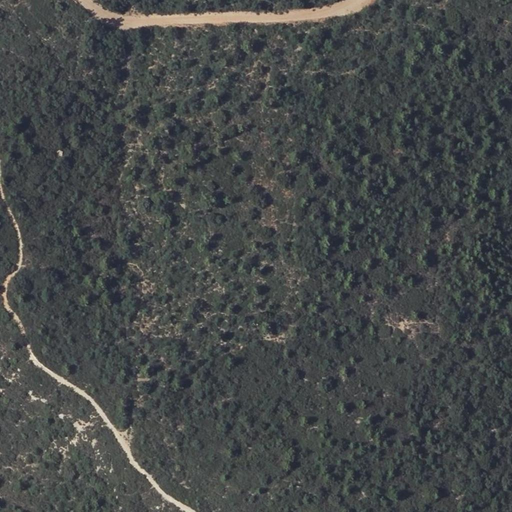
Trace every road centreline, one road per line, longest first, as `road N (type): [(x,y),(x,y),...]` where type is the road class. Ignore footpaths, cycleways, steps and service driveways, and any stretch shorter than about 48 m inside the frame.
road 1 (track): [(0,197),(21,256),(4,285),(4,303),(36,363),(90,402),(161,491),(193,511)]
road 2 (track): [(90,0),(124,22),(335,13),(358,0)]
